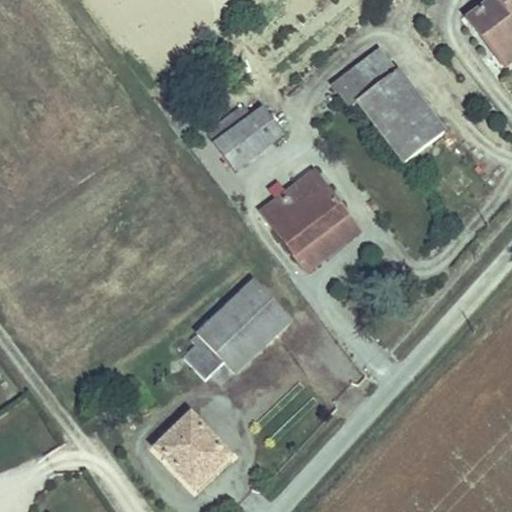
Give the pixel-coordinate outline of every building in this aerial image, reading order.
[(511,27),(511,0),(470,0),(456,11),(484,49),(511,27)] [(511,27),(484,49),(494,61),(511,47),(511,27)] [(393,58),(351,90),(399,153),(440,122),(393,58)] [(256,93),(247,100),(265,124),(274,117),(256,93)] [(247,100),(208,129),(225,153),(265,124),(247,100)] [(310,155),(296,165),(327,207),(341,198),(310,155)] [(327,207),(296,165),(252,198),(283,240),(327,207)] [(341,198),(327,207),(338,222),(352,212),(341,198)] [(327,207),(283,240),(294,254),(338,222),(327,207)] [(288,301),(249,263),(188,324),(197,333),(183,348),(202,367),(222,346),(233,356),(288,301)] [(226,441),(188,404),(156,437),(193,474),(226,441)]
